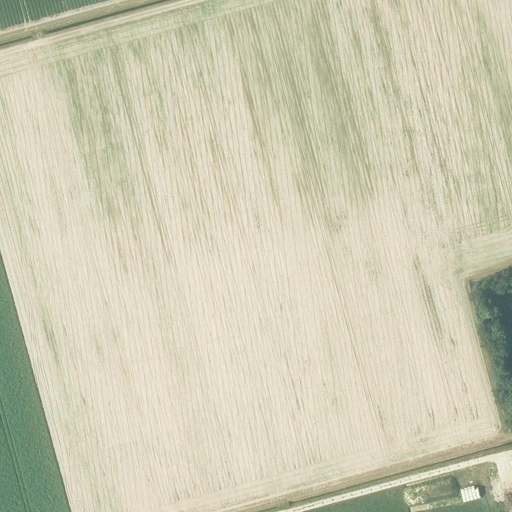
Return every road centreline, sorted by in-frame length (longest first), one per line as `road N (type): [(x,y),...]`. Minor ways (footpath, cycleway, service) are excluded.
road 1 (track): [(289,511),(511,452)]
road 2 (track): [(0,53),(195,0)]
